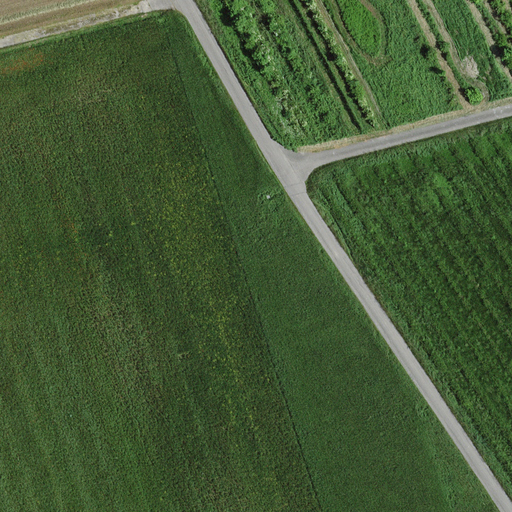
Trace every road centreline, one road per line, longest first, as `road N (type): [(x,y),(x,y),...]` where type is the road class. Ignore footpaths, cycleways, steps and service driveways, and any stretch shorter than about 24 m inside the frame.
road 1 (unclassified): [(510,511),(282,167),(184,0)]
road 2 (track): [(282,167),(511,108)]
road 3 (track): [(0,43),(168,0)]
